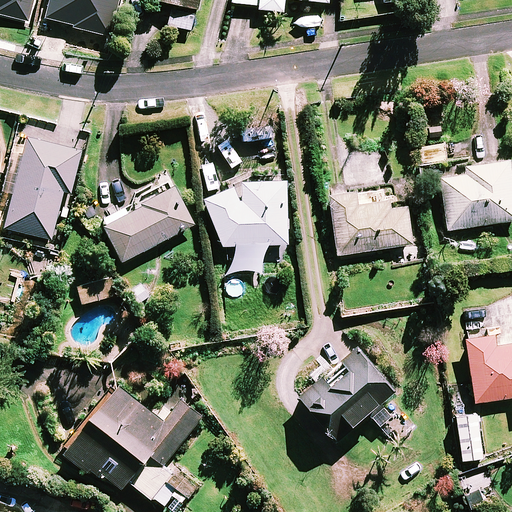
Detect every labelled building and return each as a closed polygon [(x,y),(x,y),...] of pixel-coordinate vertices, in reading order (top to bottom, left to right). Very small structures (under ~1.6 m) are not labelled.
[(196,0),(156,0),(156,1),(169,4),(165,25),(190,31),(196,0)] [(324,0),(230,0),(230,3),(254,5),(254,9),(280,11),(280,0),(299,0),(325,2),(324,0)] [(187,123),(183,100),(127,109),(130,131),(187,123)] [(79,150),(24,136),(2,226),(49,238),(62,190),(69,192),(79,150)] [(511,217),(511,208),(504,157),(460,164),(461,172),(436,175),(445,229),(511,217)] [(283,178),(236,179),(237,198),(234,198),(227,181),(197,194),(219,244),(285,243),(283,178)] [(99,216),(101,221),(100,222),(118,259),(190,223),(169,181),(143,194),(145,199),(124,210),(121,205),(99,216)] [(351,204),(349,189),(324,193),(333,253),(409,241),(402,196),(351,204)] [(113,293),(108,276),(75,285),(81,303),(113,293)] [(511,337),(490,342),(488,331),(460,336),(472,402),(511,394),(511,337)] [(391,391),(353,344),(293,393),(333,442),(367,413),(376,425),(392,412),(381,399),(391,391)] [(160,414),(113,378),(57,450),(82,469),(85,466),(96,475),(97,473),(117,488),(122,481),(149,501),(152,497),(171,511),(182,497),(185,500),(198,483),(175,465),(171,470),(162,464),(200,415),(174,396),(160,414)] [(480,456),(472,411),(448,415),(456,460),(480,456)] [(416,463),(405,440),(335,477),(347,500),(416,463)] [(322,511),(333,506),(324,490),(307,500),(313,511),(322,511)]
